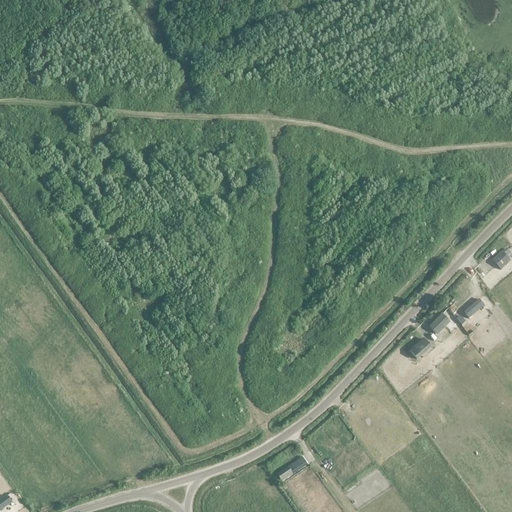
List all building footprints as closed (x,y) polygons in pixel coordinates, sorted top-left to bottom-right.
[(502,253),(493,262),(500,269),(509,260),(511,256),(511,254),(509,251),(504,255),(502,253)] [(479,300),(464,314),(469,320),(484,306),(479,300)] [(441,315),(428,328),(435,335),(448,322),(441,315)] [(423,340),(409,352),(416,360),(430,348),(423,340)] [(302,458),(276,475),(281,483),(292,476),(290,474),(306,464),(302,458)] [(7,497),(0,501),(0,511),(11,504),(7,497)]
